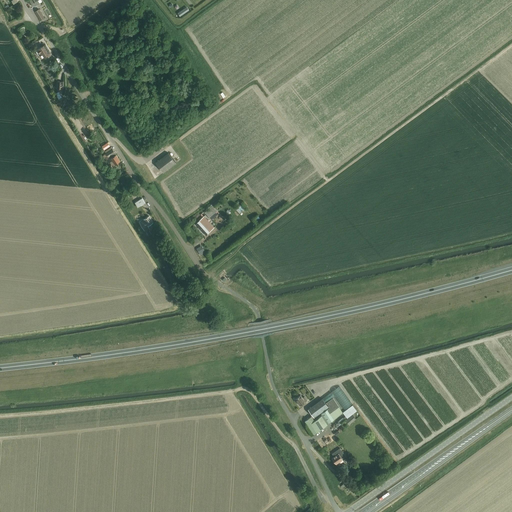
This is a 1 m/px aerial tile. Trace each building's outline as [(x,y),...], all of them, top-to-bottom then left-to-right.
[(39,9),(35,12),(40,20),(44,18),(39,9)] [(51,53),(45,44),(45,45),(44,43),(41,45),(42,46),(37,49),(43,58),(47,55),(48,57),(51,55),(50,53),(51,53)] [(116,164),(120,161),(112,149),(109,151),(106,153),(108,157),(109,156),(112,160),(110,162),(113,167),(116,164)] [(163,173),(176,163),(168,153),(155,162),(163,173)] [(137,207),(141,205),(145,203),(142,198),(138,200),(138,201),(138,200),(135,202),(135,203),(137,207)] [(205,212),(207,216),(209,217),(217,210),(213,205),(205,212)] [(241,205),(237,209),(241,213),(245,209),(241,205)] [(139,222),(142,226),(145,230),(149,228),(148,226),(153,223),(149,216),(139,222)] [(206,235),(214,228),(204,216),(199,220),(195,224),(206,235)] [(339,386),(322,398),(308,409),(314,417),(328,407),(325,402),(334,395),(344,409),(352,404),(339,386)] [(300,405),(307,400),(304,397),(302,398),(300,395),(295,399),(300,405)] [(311,416),(305,421),(313,434),(342,412),(333,398),(326,402),(329,407),(321,414),(322,415),(315,420),(311,416)] [(344,414),(354,407),(352,405),(343,412),(344,414)] [(345,420),(349,424),(355,419),(352,415),(345,420)] [(332,454),(334,457),(332,458),(336,464),(342,459),(343,460),(347,457),(340,448),(332,454)]
